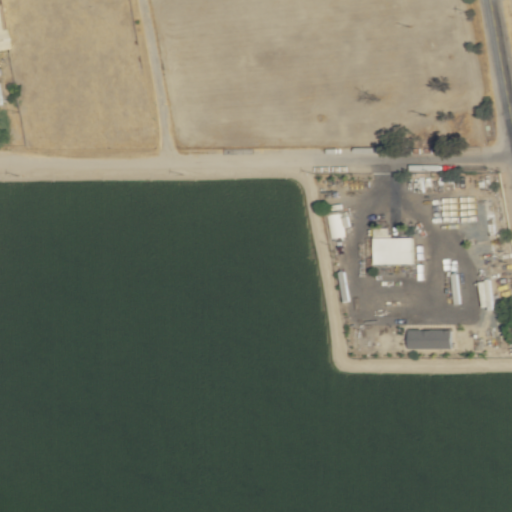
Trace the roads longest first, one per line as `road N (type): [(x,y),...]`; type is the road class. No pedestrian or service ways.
road 1 (residential): [(511,154),(295,161)]
road 2 (secondary): [(488,0),(511,131)]
